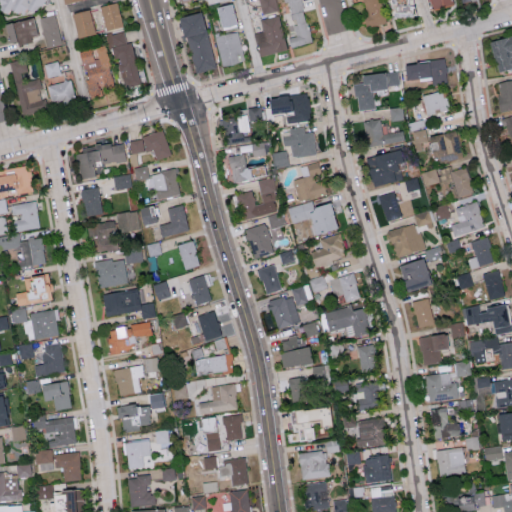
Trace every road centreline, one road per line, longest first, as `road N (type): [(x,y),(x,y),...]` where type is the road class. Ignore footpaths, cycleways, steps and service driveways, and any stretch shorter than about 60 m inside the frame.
road 1 (secondary): [(280,511),(257,355),(151,0)]
road 2 (residential): [(420,511),(393,329),(347,175),(331,67)]
road 3 (residential): [(107,511),(101,431),(49,141)]
road 4 (residential): [(0,155),(331,67)]
road 5 (residential): [(511,231),(482,123),(469,28)]
road 6 (residential): [(347,61),(469,28)]
